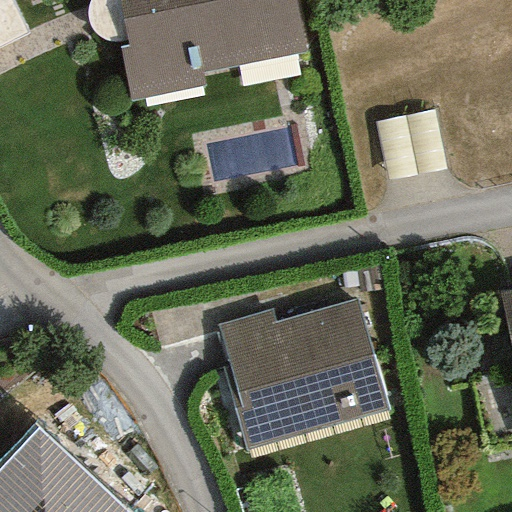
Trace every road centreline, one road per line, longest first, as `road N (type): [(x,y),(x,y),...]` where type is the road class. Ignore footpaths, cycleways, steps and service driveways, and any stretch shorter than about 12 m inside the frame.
road 1 (residential): [(511,205),(40,295)]
road 2 (unclassified): [(40,295),(115,360),(151,406),(204,511)]
